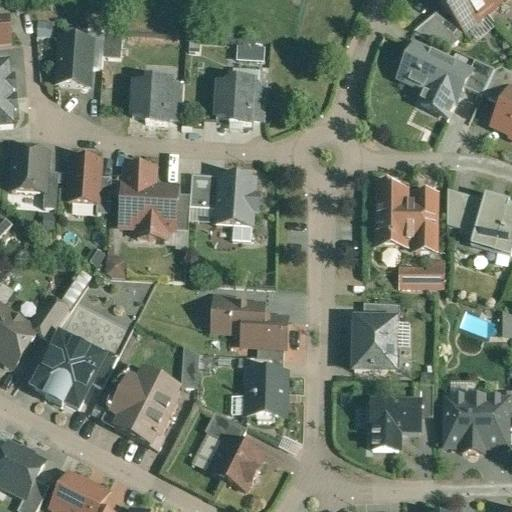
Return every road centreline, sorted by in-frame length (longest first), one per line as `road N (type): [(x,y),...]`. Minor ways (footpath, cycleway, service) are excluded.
road 1 (residential): [(325,156),(313,484)]
road 2 (residential): [(32,92),(46,118),(117,144),(325,156)]
road 3 (residential): [(0,405),(199,511)]
road 4 (residential): [(313,484),(359,493),(511,487)]
road 5 (residential): [(325,156),(465,163),(511,175)]
road 6 (residential): [(382,0),(325,156)]
